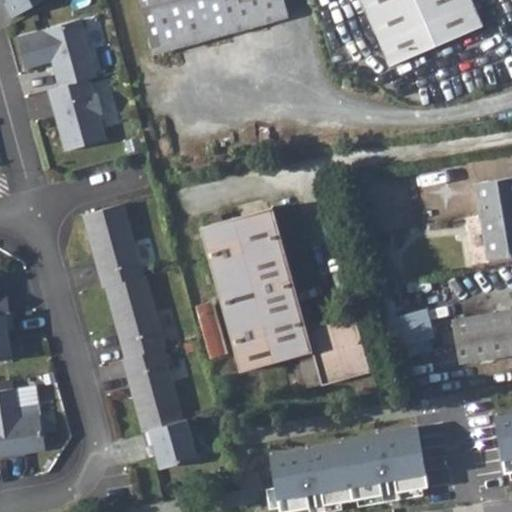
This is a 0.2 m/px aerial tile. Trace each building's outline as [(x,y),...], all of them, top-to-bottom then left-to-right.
[(3,0),(11,14),(37,0),(3,0)] [(281,0),(137,0),(152,54),(286,17),(281,0)] [(360,0),(389,66),(481,27),(468,0),(360,0)] [(95,74),(81,20),(14,36),(21,66),(48,60),(54,84),(87,76),(95,74)] [(54,84),(45,87),(61,151),(104,141),(87,76),(54,84)] [(511,181),(477,186),(489,261),(511,257),(511,181)] [(122,203),(82,215),(94,259),(101,286),(104,285),(142,274),(122,203)] [(209,358),(204,360),(210,380),(312,352),(322,385),(369,372),(354,314),(306,328),(272,208),(200,229),(233,352),(226,354),(209,358)] [(142,274),(104,285),(114,319),(124,358),(162,347),(166,346),(146,273),(142,274)] [(511,311),(452,322),(459,363),(511,354),(511,311)] [(9,313),(6,313),(0,314),(0,359),(8,358),(6,346),(4,331),(11,329),(9,313)] [(201,331),(209,358),(226,354),(219,326),(201,331)] [(182,419),(162,347),(124,358),(119,359),(129,395),(139,430),(148,428),(182,419)] [(32,385),(12,388),(17,419),(37,415),(32,385)] [(0,456),(4,455),(4,451),(17,449),(21,453),(31,451),(42,449),(37,415),(17,419),(12,388),(0,390),(0,456)] [(511,411),(494,415),(504,476),(511,474),(511,411)] [(197,457),(186,417),(182,419),(148,428),(156,459),(159,468),(197,457)] [(417,423),(267,454),(275,511),(300,511),(429,487),(417,423)]
